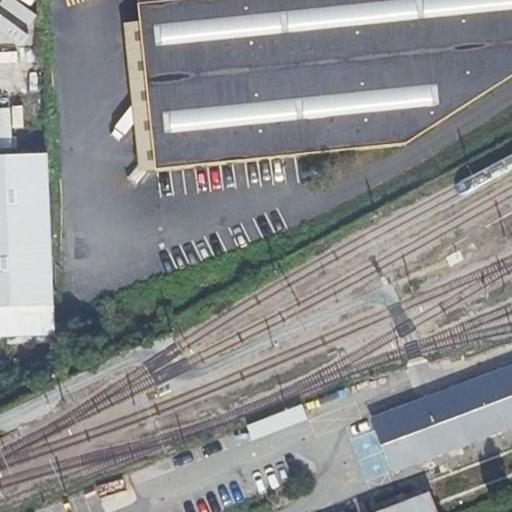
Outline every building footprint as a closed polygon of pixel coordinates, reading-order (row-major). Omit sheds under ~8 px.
[(0,0),(0,91),(9,91),(21,91),(16,0),(0,0)] [(147,143),(134,156),(152,173),(400,151),(511,80),(511,0),(136,0),(138,24),(125,38),(139,53),(127,66),(142,83),(129,96),(145,113),(132,127),(147,143)] [(0,343),(26,341),(18,188),(14,96),(9,91),(0,91),(0,343)] [(511,362),(372,418),(395,474),(511,426),(511,362)] [(511,448),(422,478),(430,502),(511,474),(511,448)] [(432,511),(426,493),(376,511),(432,511)]
